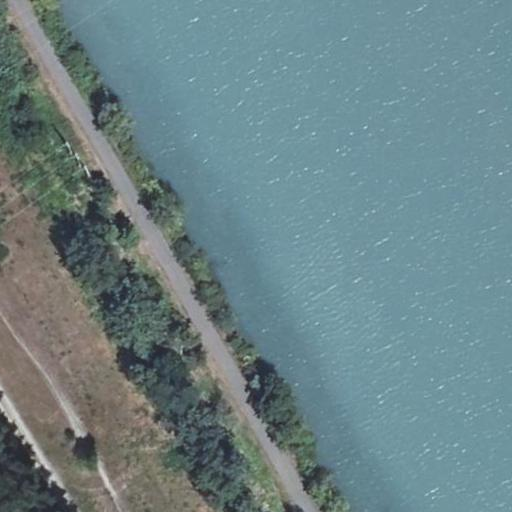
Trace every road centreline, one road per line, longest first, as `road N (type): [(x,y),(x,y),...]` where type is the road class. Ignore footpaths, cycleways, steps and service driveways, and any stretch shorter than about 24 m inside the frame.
road 1 (track): [(0,307),(121,511)]
road 2 (track): [(72,511),(0,394)]
